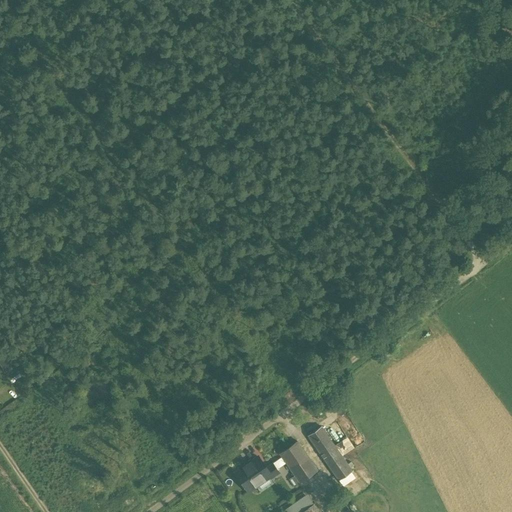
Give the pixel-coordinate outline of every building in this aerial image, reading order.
[(321,427),(308,436),(339,480),(352,471),(321,427)] [(297,442),(280,454),(299,483),(317,471),(297,442)] [(258,457),(235,473),(248,491),(270,476),(271,477),(278,472),(273,464),(266,468),(258,457)] [(281,457),(272,463),(277,469),(285,463),(281,457)] [(282,511),(300,511),(313,504),(307,494),(282,510),(282,511)]
